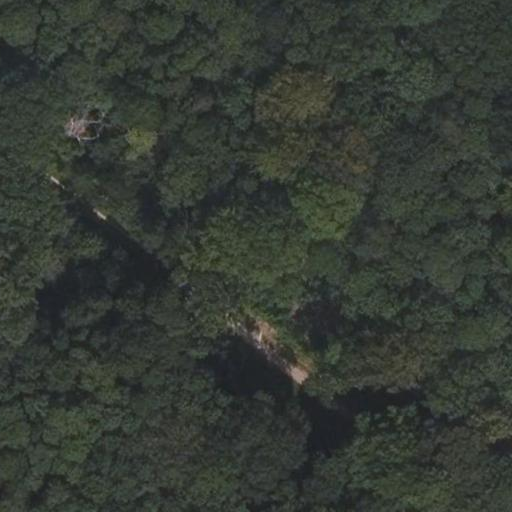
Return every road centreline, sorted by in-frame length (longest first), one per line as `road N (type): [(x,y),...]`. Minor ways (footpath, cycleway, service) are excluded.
road 1 (track): [(0,140),(483,511)]
road 2 (track): [(197,0),(511,438)]
